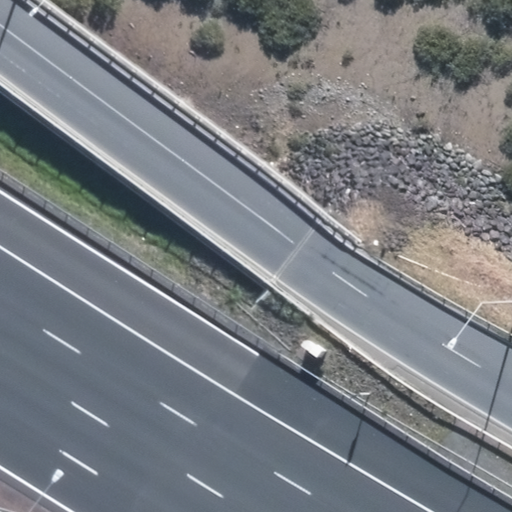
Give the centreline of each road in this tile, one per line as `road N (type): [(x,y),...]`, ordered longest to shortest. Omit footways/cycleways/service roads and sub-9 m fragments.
road 1 (motorway): [(0,41),(278,245),(511,387)]
road 2 (motorway): [(0,322),(299,511)]
